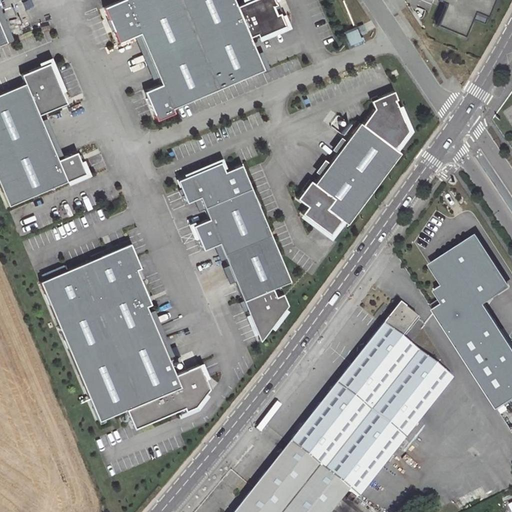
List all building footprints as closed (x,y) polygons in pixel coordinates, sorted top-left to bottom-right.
[(172,107),(264,68),(250,37),(258,34),(259,38),(287,26),(275,0),(251,0),(238,6),(235,0),(118,0),(103,6),(109,18),(111,17),(115,29),(113,30),(119,42),(139,33),(161,83),(148,89),(151,96),(147,97),(157,119),(174,111),(172,107)] [(440,0),(446,3),(437,25),(465,35),(476,11),(487,16),(494,0),(440,0)] [(362,25),(357,27),(360,36),(365,33),(362,25)] [(354,29),(342,34),(347,46),(359,41),(354,29)] [(26,82),(0,93),(0,181),(10,205),(86,172),(81,161),(77,162),(75,156),(73,153),(59,159),(40,114),(62,104),(58,93),(63,91),(50,62),(22,74),(26,82)] [(308,205),(303,212),(330,233),(341,218),(347,223),(401,152),(395,147),(405,133),(400,130),(405,123),(395,99),(397,98),(394,90),(377,97),(381,105),(374,108),(363,124),(360,121),(314,182),(308,191),(304,188),(298,197),(308,205)] [(377,97),(371,100),(374,108),(381,105),(377,97)] [(224,170),(220,161),(215,164),(218,172),(224,170)] [(220,242),(258,331),(271,326),(285,306),(280,293),(276,294),(273,287),(291,278),(271,233),(241,163),(224,170),(218,172),(215,164),(181,178),(187,192),(184,193),(187,201),(201,195),(210,217),(194,224),(204,248),(220,242)] [(311,180),(304,188),(308,191),(314,182),(311,180)] [(444,304),(436,308),(494,410),(511,400),(511,340),(489,301),(511,288),(511,285),(482,233),(431,262),(443,284),(435,289),(444,304)] [(126,245),(36,283),(95,422),(123,410),(177,387),(172,376),(142,306),(147,304),(132,270),(136,268),(126,245)] [(290,444),(350,490),(357,495),(451,377),(403,337),(419,317),(401,303),(290,444)] [(177,387),(123,410),(131,430),(181,409),(182,413),(192,408),(206,390),(196,366),(172,376),(177,387)] [(332,511),(350,490),(290,444),(236,511),(332,511)]
